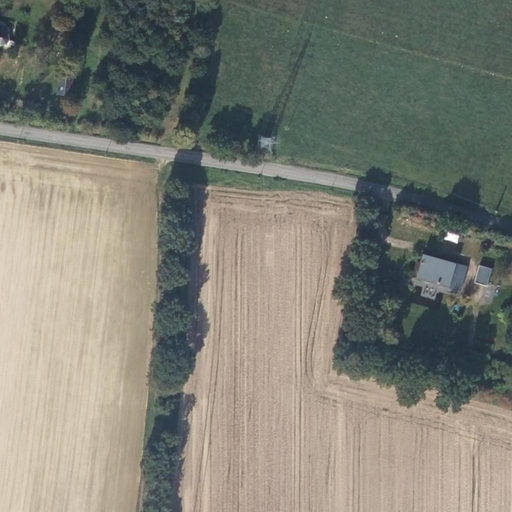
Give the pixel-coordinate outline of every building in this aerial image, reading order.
[(9,46),(8,41),(10,37),(5,34),(0,32),(0,52),(1,53),(6,51),(9,46)] [(74,105),(76,82),(64,80),(62,104),(74,105)] [(457,242),(459,234),(447,232),(445,240),(457,242)] [(456,271),(423,262),(417,283),(450,292),(456,271)] [(479,265),(474,282),(487,286),(492,269),(479,265)]
